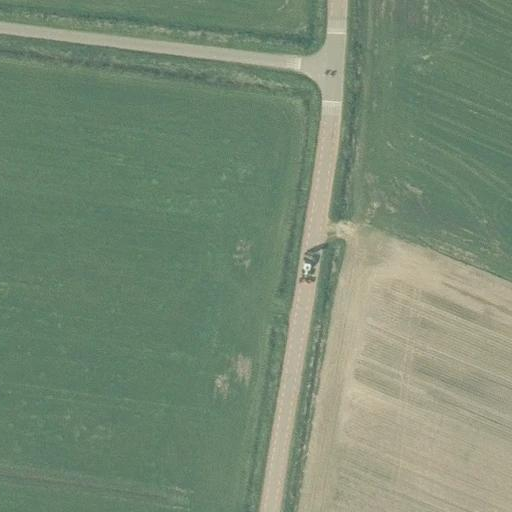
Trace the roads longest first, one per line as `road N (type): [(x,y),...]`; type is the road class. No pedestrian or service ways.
road 1 (unclassified): [(284,511),(349,74)]
road 2 (unclassified): [(0,31),(349,74)]
